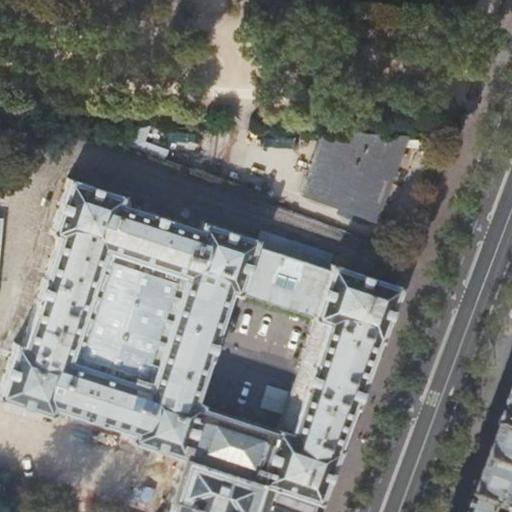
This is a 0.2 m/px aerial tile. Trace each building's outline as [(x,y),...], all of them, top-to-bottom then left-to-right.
[(219,121),(219,112),(201,111),(200,120),(219,121)] [(494,112),(492,113),(487,124),(488,127),(490,129),(493,129),(495,129),(497,126),(500,117),(500,114),(497,112),(494,112)] [(299,195),(375,218),(403,140),(320,136),(299,195)] [(313,511),(314,511),(312,511),(316,503),(319,504),(339,449),(338,448),(347,426),(353,407),(355,408),(359,396),(364,382),(363,381),(378,341),(380,341),(400,286),(399,285),(332,266),(333,265),(329,264),(332,255),(259,230),(257,238),(198,218),(196,224),(197,225),(197,226),(122,202),(123,201),(125,194),(67,175),(49,233),(56,236),(56,235),(57,236),(22,343),(21,343),(21,342),(14,340),(0,385),(0,398),(54,416),(55,410),(55,409),(130,433),(130,434),(129,434),(127,440),(180,458),(167,499),(168,500),(164,511),(313,511)] [(511,428),(507,427),(504,436),(481,498),(511,510),(511,428)] [(511,511),(511,510),(481,498),(475,511),(511,511)]
